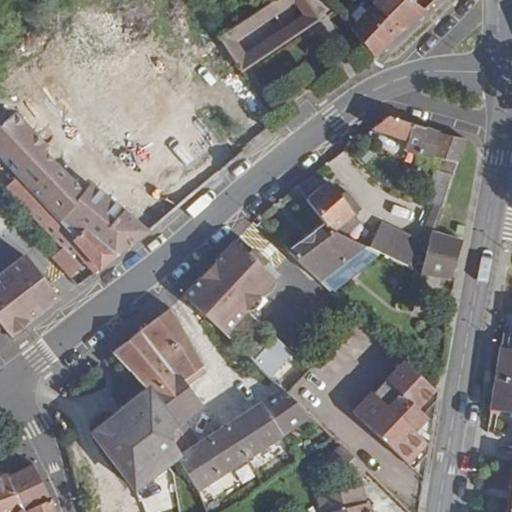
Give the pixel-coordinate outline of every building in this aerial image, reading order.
[(307,0),(272,0),(218,36),(241,72),(244,71),(320,19),(307,0)] [(411,0),(378,0),(374,5),(405,29),(424,10),(417,4),(411,0)] [(405,29),(374,5),(354,25),(351,27),(376,57),(405,29)] [(242,150),(203,95),(180,114),(219,170),(242,150)] [(118,255),(148,231),(91,185),(85,193),(44,151),(47,147),(15,114),(0,127),(0,155),(19,177),(24,182),(76,239),(88,227),(118,255)] [(443,207),(457,162),(465,139),(407,122),(390,116),(374,128),(410,139),(407,149),(435,157),(422,199),(436,204),(443,207)] [(326,223),(338,230),(356,215),(330,180),(308,198),(326,223)] [(118,255),(88,227),(76,239),(24,182),(15,192),(72,252),(81,243),(92,254),(89,257),(100,269),(118,255)] [(435,231),(443,207),(436,204),(428,229),(433,231),(435,231)] [(326,223),(290,250),(321,282),(323,282),(366,246),(338,230),(326,223)] [(379,253),(408,267),(420,241),(382,223),(370,248),(379,253)] [(463,240),(435,231),(433,231),(422,273),(457,280),(463,240)] [(243,237),(237,243),(249,254),(255,248),(243,237)] [(237,243),(186,297),(213,322),(227,335),(279,282),(274,277),(279,272),(255,248),(249,254),(237,243)] [(379,253),(370,248),(366,246),(323,282),(332,291),(379,253)] [(65,251),(54,261),(71,279),(81,270),(65,251)] [(25,254),(0,274),(0,323),(3,327),(12,338),(61,300),(25,254)] [(172,309),(115,353),(148,388),(152,386),(174,368),(184,380),(204,364),(172,309)] [(270,336),(253,363),(277,378),(295,351),(270,336)] [(511,350),(501,348),(491,410),(511,413),(511,350)] [(420,407),(437,390),(405,360),(388,378),(402,392),(390,405),(375,392),(373,390),(373,391),(354,412),(408,463),(428,442),(417,430),(430,416),(425,411),(420,407)] [(174,368),(152,386),(180,425),(184,421),(204,405),(184,380),(174,368)] [(388,378),(375,392),(390,405),(402,392),(388,378)] [(137,490),(180,457),(194,449),(201,444),(184,421),(180,425),(152,386),(148,388),(93,432),(137,490)] [(226,427),(247,459),(313,417),(288,393),(284,390),(258,406),(226,427)] [(437,399),(438,391),(437,390),(420,407),(425,411),(437,399)] [(201,444),(224,474),(247,459),(226,427),(201,444)] [(428,453),(430,444),(428,442),(408,463),(413,469),(428,453)] [(180,457),(199,490),(224,474),(201,444),(194,449),(180,457)] [(351,483),(366,468),(342,445),(328,460),(351,483)] [(32,466),(9,478),(24,511),(25,511),(49,501),(32,466)] [(8,473),(0,476),(0,511),(24,511),(9,478),(8,473)] [(139,491),(146,507),(175,494),(168,478),(139,491)] [(321,497),(324,511),(372,511),(370,502),(366,503),(362,486),(321,497)] [(54,511),(49,501),(25,511),(54,511)]
